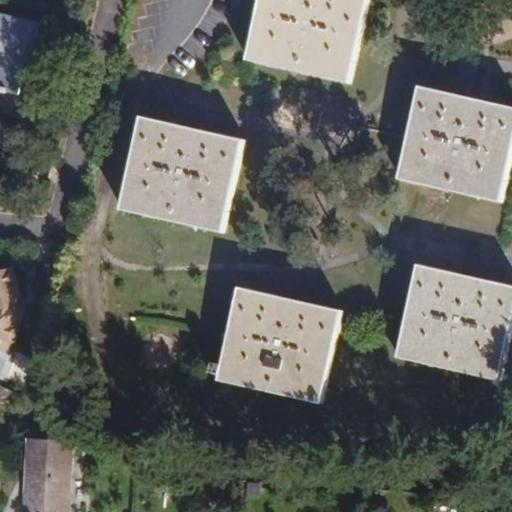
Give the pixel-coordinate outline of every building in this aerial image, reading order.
[(352,84),(370,0),(263,0),(249,61),(352,84)] [(0,93),(21,97),(24,77),(47,80),(51,52),(41,50),(34,49),(36,34),(37,23),(0,17),(0,93)] [(34,49),(41,50),(43,35),(36,34),(34,49)] [(511,163),(511,107),(422,87),(401,181),(503,204),(511,163)] [(0,100),(24,102),(24,97),(21,97),(0,93),(0,100)] [(21,118),(24,102),(0,100),(0,108),(8,113),(21,118)] [(225,234),(247,141),(144,118),(123,211),(225,234)] [(511,340),(511,285),(422,265),(400,358),(502,382),(511,340)] [(0,339),(14,344),(25,312),(25,310),(16,268),(0,271),(0,339)] [(344,311),(242,289),(222,381),(323,405),(344,311)] [(14,344),(0,339),(0,349),(11,354),(14,344)] [(25,511),(71,511),(76,441),(30,439),(25,511)]
